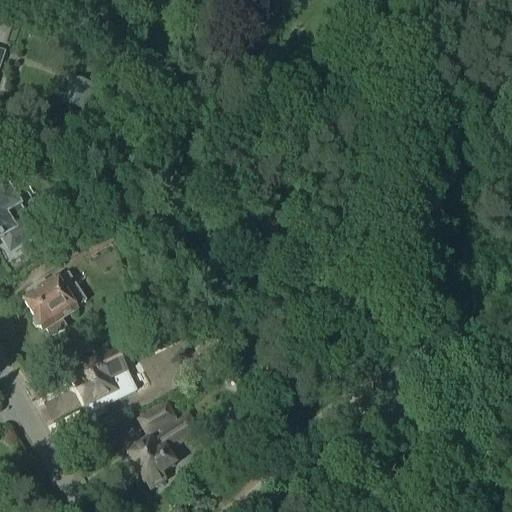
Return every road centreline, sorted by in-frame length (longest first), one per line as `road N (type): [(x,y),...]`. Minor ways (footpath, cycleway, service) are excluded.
road 1 (track): [(420,511),(389,350),(386,122),(396,0)]
road 2 (residential): [(386,122),(11,0)]
road 3 (residential): [(239,511),(391,375)]
road 4 (residential): [(0,367),(79,511)]
road 5 (track): [(391,375),(507,338)]
